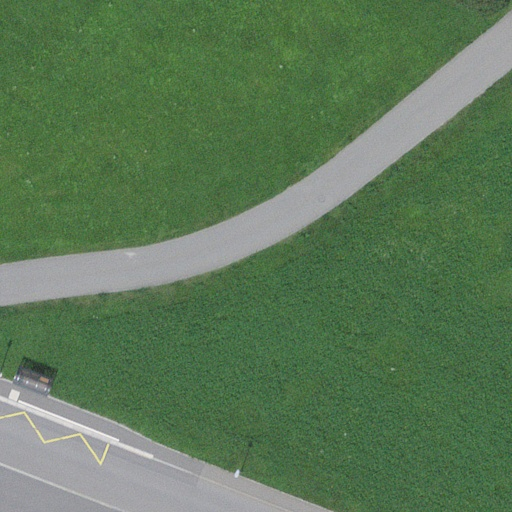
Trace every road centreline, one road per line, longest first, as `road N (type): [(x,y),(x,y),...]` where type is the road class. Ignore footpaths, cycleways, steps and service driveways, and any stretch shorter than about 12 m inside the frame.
road 1 (residential): [(0,289),(150,268),(256,230),(324,189),(511,37)]
road 2 (unclassified): [(220,511),(0,425)]
